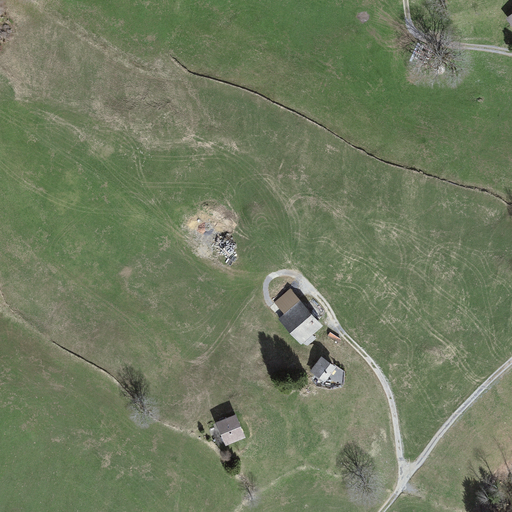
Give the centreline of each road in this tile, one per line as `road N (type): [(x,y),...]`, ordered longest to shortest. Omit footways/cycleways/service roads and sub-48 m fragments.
road 1 (track): [(407,476),(378,372),(329,309),(296,275),(282,273),(266,289),(278,313)]
road 2 (track): [(511,361),(440,431),(381,511)]
